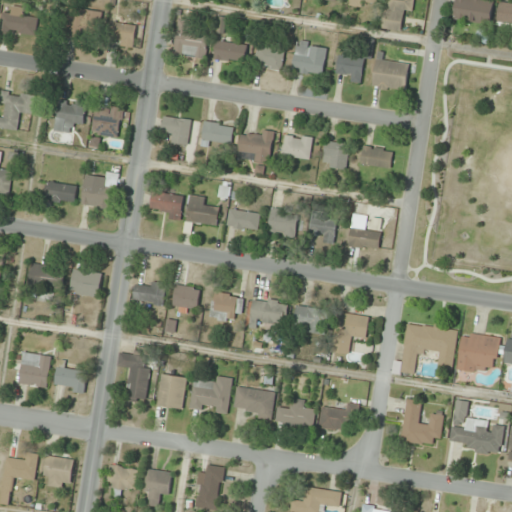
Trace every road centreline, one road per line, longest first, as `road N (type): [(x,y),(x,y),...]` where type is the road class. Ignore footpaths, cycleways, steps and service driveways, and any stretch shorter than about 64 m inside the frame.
road 1 (tertiary): [(511,304),(0,222)]
road 2 (residential): [(511,493),(0,414)]
road 3 (tertiary): [(161,0),(82,511)]
road 4 (residential): [(368,472),(439,0)]
road 5 (residential): [(421,123),(0,57)]
